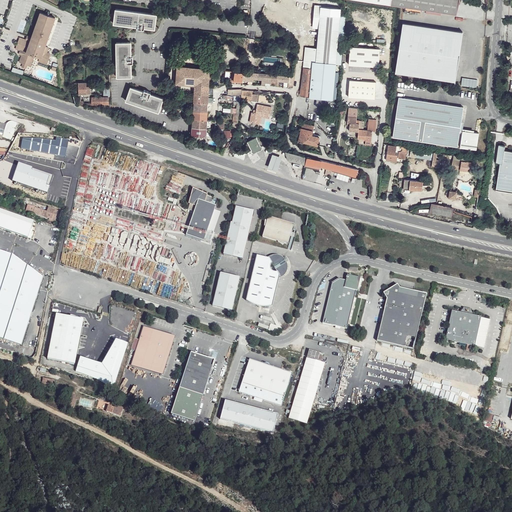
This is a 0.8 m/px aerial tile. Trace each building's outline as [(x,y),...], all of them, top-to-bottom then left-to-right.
[(363,0),(457,15),(459,0),(363,0)] [(305,68),(335,72),(336,64),(341,65),(345,14),(340,13),(341,3),(322,2),(319,28),(317,49),(314,48),(305,48),(304,68),(305,68)] [(152,30),(155,16),(114,10),(112,24),(135,28),(135,29),(142,30),(142,29),(152,30)] [(37,62),(45,65),(48,55),(45,54),(46,48),(43,47),(54,18),(39,13),(30,38),(26,36),(24,40),(18,38),(14,49),(18,51),(17,54),(20,56),(17,63),(21,64),(20,68),(24,69),(25,66),(28,67),(32,56),(38,58),(37,62)] [(463,32),(402,23),(395,73),(455,82),(463,32)] [(116,77),(130,78),(130,67),(130,64),(132,64),(132,57),(130,57),(130,43),(116,43),(116,77)] [(380,49),(350,47),(349,65),(379,67),(380,49)] [(195,85),(209,85),(209,72),(212,72),(212,69),(178,66),(176,84),(195,85)] [(333,99),(335,72),(305,68),(302,96),(333,99)] [(243,80),(243,72),(235,71),(234,80),(243,81),(243,80)] [(258,73),(243,72),(243,80),(244,80),(244,82),(247,82),(247,80),(252,81),(253,78),(258,79),(258,73)] [(272,74),(258,73),(258,79),(262,79),(262,82),(271,83),(272,74)] [(294,76),(278,75),(278,80),(284,81),(284,87),(288,87),(290,86),(293,85),(294,76)] [(461,86),(477,86),(477,78),(462,78),(461,86)] [(75,95),(90,94),(90,91),(89,90),(89,87),(87,87),(86,83),(74,84),(75,95)] [(376,85),(349,83),(348,97),(375,99),(376,85)] [(209,87),(209,85),(195,85),(195,92),(208,93),(209,87)] [(156,114),(161,100),(149,95),(149,93),(143,91),(142,93),(129,88),(124,101),(156,114)] [(241,96),(240,100),(255,102),(256,102),(256,94),(252,94),(252,90),(242,89),(241,96)] [(208,93),(195,92),(194,102),(208,102),(208,93)] [(392,136),(457,147),(463,107),(398,97),(392,136)] [(208,102),(194,102),(193,110),(207,111),(208,102)] [(259,127),(261,120),(261,117),(269,119),(271,110),(261,107),(259,113),(255,112),(254,116),(251,115),(248,125),(259,127)] [(193,110),(193,119),(207,120),(207,111),(193,110)] [(366,140),(372,141),(373,131),(375,131),(376,121),(369,120),(368,130),(359,129),(359,121),(356,120),(357,110),(349,110),(347,123),(350,123),(349,131),(359,132),(358,139),(366,140)] [(193,119),(193,127),(206,128),(207,123),(207,120),(193,119)] [(0,122),(0,138),(2,140),(3,137),(12,140),(16,122),(11,121),(8,121),(6,124),(0,122)] [(193,127),(192,135),(206,136),(206,128),(193,127)] [(302,142),(317,146),(319,137),(312,135),(313,131),(301,128),(298,141),(302,142)] [(458,147),(475,150),(478,133),(461,130),(458,147)] [(260,145),(261,145),(268,147),(266,143),(260,141),(257,136),(256,137),(260,145)] [(35,137),(23,137),(21,148),(39,152),(54,154),(66,156),(68,139),(56,137),(57,139),(35,137)] [(261,146),(261,145),(260,145),(256,137),(247,142),(251,150),(251,151),(251,152),(252,152),(254,153),(260,150),(261,149),(261,148),(261,147),(261,146)] [(320,146),(332,149),(334,142),(321,140),(320,146)] [(511,150),(504,149),(505,145),(499,144),(496,162),(500,163),(496,189),(511,192),(511,150)] [(386,160),(397,162),(398,154),(395,153),(396,146),(388,145),(386,160)] [(407,147),(402,147),(401,152),(399,151),(398,158),(405,159),(407,147)] [(411,155),(433,159),(434,152),(412,148),(411,155)] [(266,167),(276,171),(278,164),(281,157),(271,153),(269,161),(266,167)] [(290,153),(288,160),(305,165),(319,168),(320,168),(313,166),(315,159),(307,157),(290,153)] [(466,158),(454,156),(453,160),(451,167),(459,169),(466,171),(466,170),(474,171),(476,164),(466,162),(466,158)] [(320,168),(332,171),(333,163),(315,159),(313,166),(320,168)] [(53,175),(19,161),(12,180),(47,192),(53,175)] [(333,163),(332,171),(357,177),(358,170),(333,163)] [(407,171),(414,172),(415,164),(408,163),(407,171)] [(403,189),(422,190),(423,181),(404,179),(403,189)] [(54,195),(62,198),(65,189),(57,187),(54,195)] [(186,234),(203,241),(216,206),(210,204),(212,198),(207,196),(207,195),(195,191),(188,209),(194,211),(186,234)] [(453,209),(436,206),(432,205),(430,213),(451,217),(453,209)] [(34,220),(0,207),(0,227),(28,238),(34,220)] [(43,210),(34,207),(33,213),(41,216),(43,210)] [(51,221),(54,222),(58,210),(49,207),(47,212),(43,210),(41,216),(52,219),(51,221)] [(253,211),(236,207),(232,223),(231,223),(224,254),(242,258),(253,211)] [(269,218),(262,238),(288,246),(295,225),(269,218)] [(0,248),(0,337),(22,345),(43,276),(13,253),(0,248)] [(278,278),(279,276),(276,272),(274,273),(272,273),(270,272),(269,271),(268,270),(268,268),(268,267),(269,265),(271,264),(267,259),(257,254),(245,301),(256,306),(259,307),(271,307),(278,278)] [(276,272),(279,276),(280,278),(282,276),(284,274),(285,271),(285,269),(285,267),(285,265),(283,261),(281,259),(279,257),(277,256),(275,256),(272,256),(270,256),(268,257),(267,258),(267,259),(271,264),(276,272)] [(239,277),(220,273),(213,306),(232,310),(239,277)] [(322,323),(346,329),(355,291),(357,291),(360,278),(346,274),(345,280),(339,279),(330,284),(322,323)] [(376,340),(414,350),(427,294),(413,290),(412,294),(401,292),(399,287),(398,287),(396,284),(382,292),(386,298),(376,340)] [(469,314),(459,312),(451,310),(444,339),(473,346),(473,345),(480,317),(469,314)] [(83,320),(56,315),(46,359),(73,365),(83,320)] [(480,318),(473,345),(483,347),(489,319),(480,318)] [(163,375),(174,339),(144,329),(133,365),(163,375)] [(102,362),(80,355),(75,371),(88,375),(109,386),(116,383),(128,342),(116,337),(102,362)] [(215,360),(191,352),(171,414),(195,422),(215,360)] [(325,362),(306,357),(289,418),(307,423),(325,362)] [(239,392),(281,406),(292,373),(250,359),(239,392)] [(278,416),(225,400),(219,419),(273,435),(278,416)] [(106,412),(120,417),(123,408),(114,406),(113,408),(108,406),(106,412)] [(485,420),(495,422),(496,415),(487,413),(485,420)] [(501,434),(507,436),(509,429),(504,427),(501,434)]
